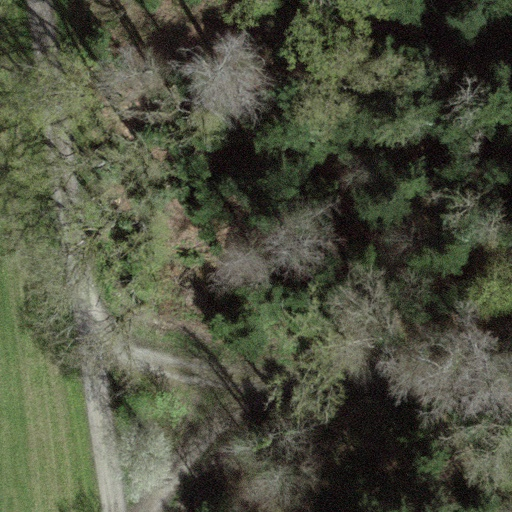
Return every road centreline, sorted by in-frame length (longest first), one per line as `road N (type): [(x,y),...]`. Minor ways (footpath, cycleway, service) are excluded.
road 1 (track): [(149,511),(54,0)]
road 2 (track): [(134,406),(511,424)]
